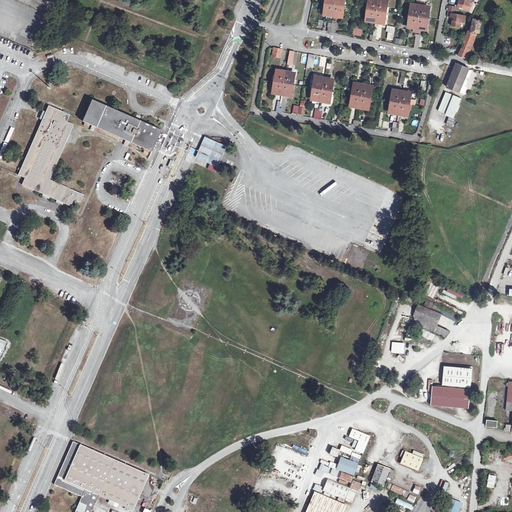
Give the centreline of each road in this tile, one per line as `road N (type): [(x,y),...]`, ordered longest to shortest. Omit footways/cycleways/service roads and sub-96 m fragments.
road 1 (residential): [(434,72),(416,137),(258,111),(266,40)]
road 2 (unclassified): [(115,313),(27,511)]
road 3 (unclassified): [(482,430),(490,292),(511,244)]
road 4 (unknown): [(425,511),(436,473),(430,447),(357,406)]
road 5 (residential): [(436,56),(302,31)]
